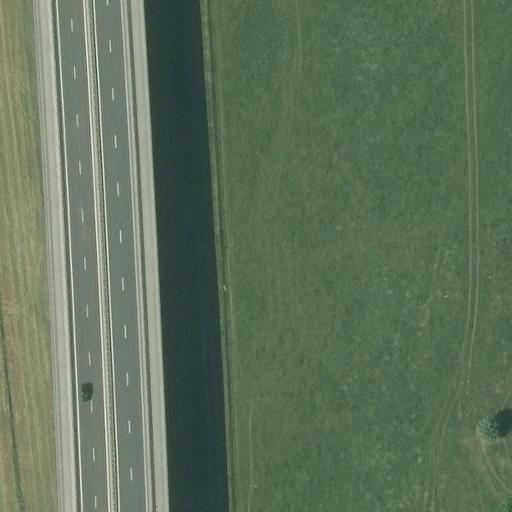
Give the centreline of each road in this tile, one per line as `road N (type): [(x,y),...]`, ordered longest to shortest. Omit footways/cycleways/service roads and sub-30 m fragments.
road 1 (unclassified): [(41,0),(67,511)]
road 2 (trunk): [(70,0),(95,511)]
road 3 (trunk): [(131,511),(107,0)]
road 4 (unclassified): [(159,511),(136,0)]
